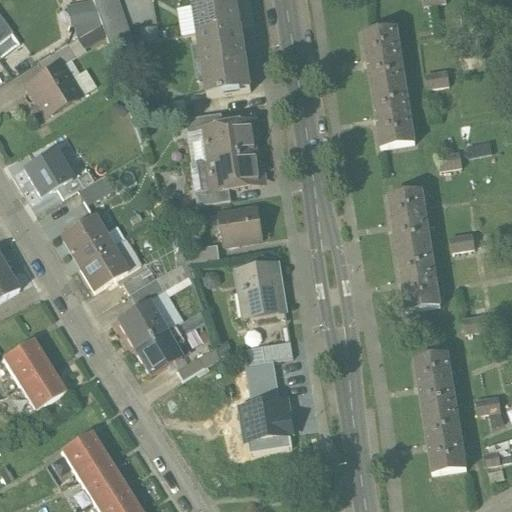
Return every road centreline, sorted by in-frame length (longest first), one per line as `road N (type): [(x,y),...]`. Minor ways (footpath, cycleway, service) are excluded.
road 1 (secondary): [(365,511),(284,0)]
road 2 (residential): [(190,511),(0,188)]
